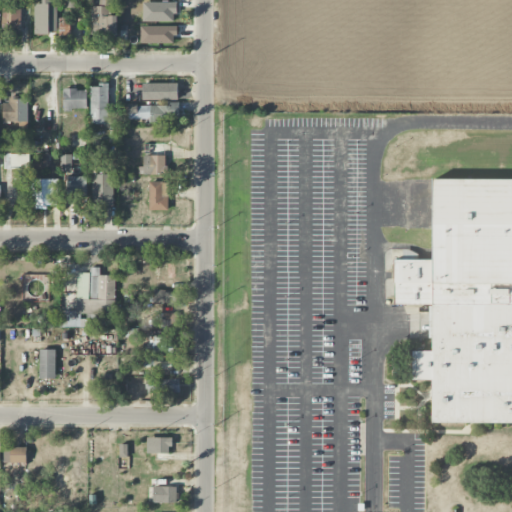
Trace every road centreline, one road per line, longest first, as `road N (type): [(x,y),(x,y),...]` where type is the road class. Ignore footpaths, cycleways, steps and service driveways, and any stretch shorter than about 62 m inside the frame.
road 1 (residential): [(205,0),(207,511)]
road 2 (residential): [(208,416),(0,416)]
road 3 (residential): [(207,240),(0,240)]
road 4 (residential): [(206,64),(0,64)]
